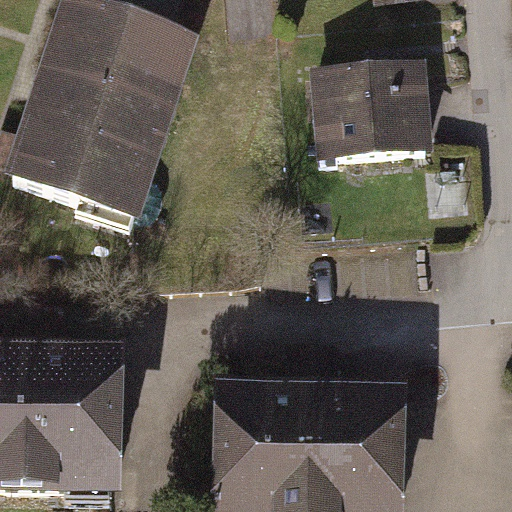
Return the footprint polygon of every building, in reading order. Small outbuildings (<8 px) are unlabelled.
[(203,48),(67,2),(35,96),(6,182),(142,228),(203,48)] [(430,65),(313,73),(320,164),(437,156),(430,65)] [(137,295),(263,286),(259,234),(133,243),(137,295)] [(4,346),(0,345),(0,495),(121,498),(124,349),(56,348),(57,312),(5,311),(4,346)] [(284,386),(218,384),(213,511),(406,511),(410,387),(338,385),(339,349),(285,347),(284,386)]
